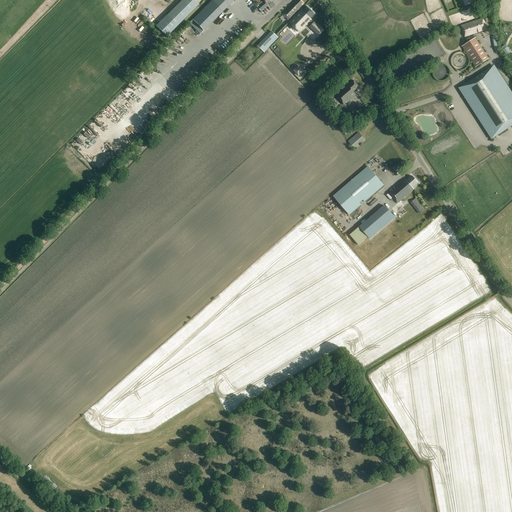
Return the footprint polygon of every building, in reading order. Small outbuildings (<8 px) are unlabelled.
[(193,0),(182,0),(167,15),(156,26),(166,37),(177,26),(199,5),(193,0)] [(212,0),(193,20),(204,31),(234,0),(212,0)] [(302,4),(303,2),(300,0),(298,0),(296,2),(295,1),(293,3),(294,4),(292,6),(291,5),(282,14),(288,20),(303,5),(302,4)] [(311,19),(315,15),(307,7),(303,11),(302,10),(289,23),(293,26),(296,23),(303,29),(312,20),(311,19)] [(278,16),(266,28),(272,34),(285,23),(278,16)] [(461,25),(465,37),(488,30),(484,18),(461,25)] [(279,38),(275,35),(268,42),(264,39),(257,46),(264,53),(273,44),(279,38)] [(279,38),(274,43),(278,48),(283,43),(279,38)] [(475,38),(462,47),(472,61),(470,62),(471,64),(473,63),(475,67),(488,59),(475,38)] [(301,77),(305,73),(297,64),(292,69),(301,77)] [(492,138),(511,125),(511,93),(494,65),(489,69),(459,88),(492,138)] [(342,105),(345,103),(346,102),(347,104),(356,95),(353,92),(359,87),(353,81),(348,85),(347,84),(334,95),(342,105)] [(370,111),(367,107),(360,113),(363,117),(370,111)] [(355,149),(366,140),(359,132),(348,142),(355,149)] [(368,166),(333,196),(349,215),(361,205),(359,203),(363,200),(364,202),(384,185),(368,166)] [(418,183),(412,176),(407,180),(405,178),(394,188),(395,189),(393,191),(392,190),(388,193),(397,203),(414,189),(412,187),(418,183)] [(411,202),(420,214),(424,210),(416,199),(411,202)] [(395,217),(384,205),(359,227),(370,239),(395,217)]
